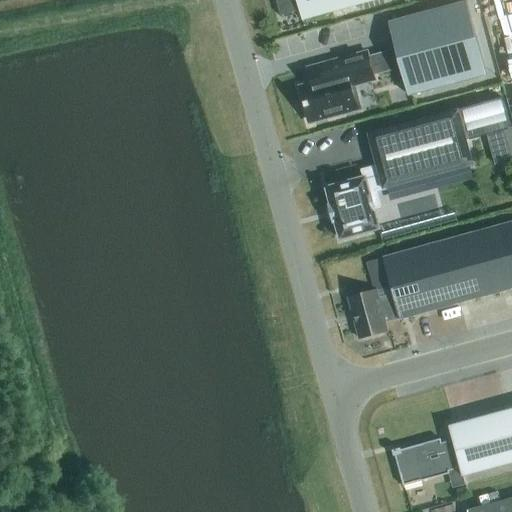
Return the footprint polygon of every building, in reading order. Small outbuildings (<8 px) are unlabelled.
[(276,0),(281,15),(300,10),(303,20),(376,0),(276,0)] [(487,75),(467,1),(390,22),(410,95),(487,75)] [(375,78),(367,51),(350,56),(351,58),(309,69),(313,85),(301,89),(309,120),(327,116),(327,118),(345,113),(344,111),(358,107),(357,104),(359,103),(356,90),(353,91),(352,85),(375,78)] [(511,141),(500,98),(452,112),(459,140),(489,132),(497,163),(511,158),(511,141)] [(365,177),(327,187),(332,204),(331,205),(336,222),(336,221),(341,239),(380,228),(371,192),(463,168),(467,168),(459,140),(452,112),(370,134),(372,143),(378,166),(363,170),(365,177)] [(377,290),(349,297),(360,338),(388,331),(386,322),(400,318),(400,319),(511,288),(511,221),(383,257),(393,294),(379,298),(377,290)] [(401,448),(393,450),(395,455),(396,455),(404,486),(450,473),(450,471),(461,468),(463,476),(511,462),(511,408),(450,426),(454,439),(442,443),(441,438),(401,449),(401,448)] [(511,511),(511,498),(468,511),(511,511)]
